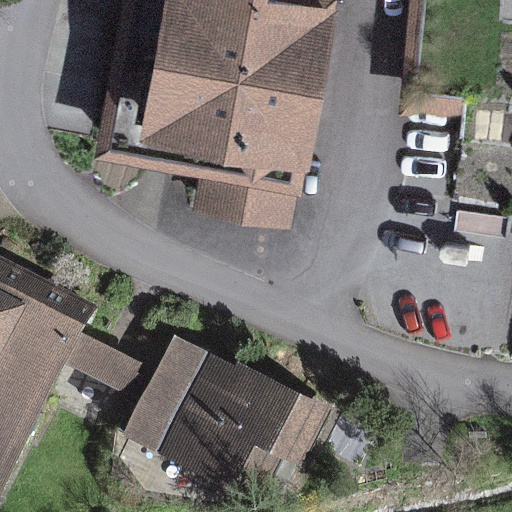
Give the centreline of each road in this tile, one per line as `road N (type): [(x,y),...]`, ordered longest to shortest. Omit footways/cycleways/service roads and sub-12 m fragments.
road 1 (residential): [(23,0),(14,88),(25,136),(51,193),(87,222),(335,348),(481,387),(511,386)]
road 2 (trunk): [(258,0),(0,433)]
